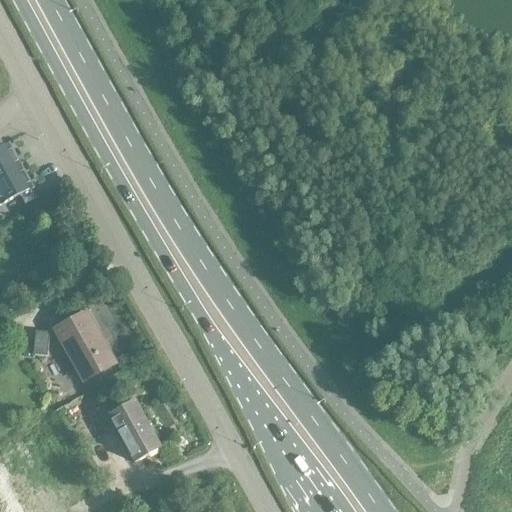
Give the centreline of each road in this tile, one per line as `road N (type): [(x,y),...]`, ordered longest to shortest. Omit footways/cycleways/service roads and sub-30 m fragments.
road 1 (primary): [(382,511),(167,202),(55,0)]
road 2 (primary): [(16,0),(139,216),(327,511)]
road 3 (unclassified): [(0,32),(270,511)]
road 4 (unknown): [(72,511),(142,480),(244,468)]
